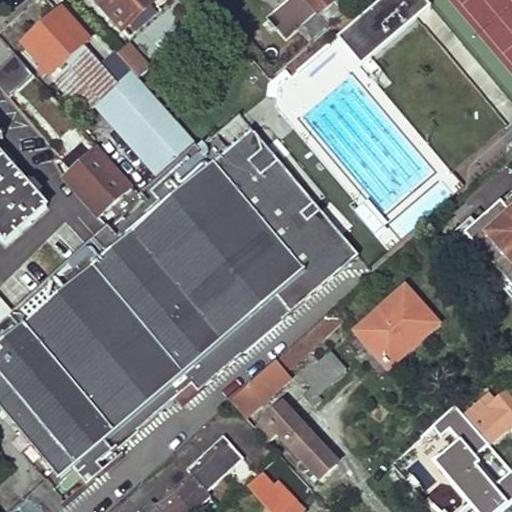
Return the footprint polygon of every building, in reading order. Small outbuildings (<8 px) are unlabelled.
[(155,0),(92,0),(121,31),(155,0)] [(306,0),(282,0),(265,15),(286,38),(297,27),(308,39),(326,22),(306,0)] [(306,0),(326,22),(328,25),(355,1),(354,0),(306,0)] [(382,0),(338,37),(361,64),(430,7),(424,0),(382,0)] [(88,42),(61,12),(23,45),(50,77),(86,44),(88,42)] [(130,41),(104,63),(135,97),(147,88),(138,77),(151,65),(130,41)] [(135,97),(104,63),(86,44),(50,77),(87,115),(96,107),(140,156),(128,166),(148,188),(196,144),(198,143),(147,88),(135,97)] [(40,84),(17,60),(4,70),(28,95),(40,84)] [(148,188),(71,258),(183,394),(190,402),(359,254),(253,131),(229,150),(216,135),(199,148),(196,144),(148,188)] [(131,185),(95,148),(66,175),(101,215),(131,185)] [(0,237),(5,243),(47,206),(0,154),(0,237)] [(511,195),(464,237),(511,289),(511,195)] [(183,394),(71,258),(12,311),(0,322),(0,402),(64,479),(75,469),(89,485),(106,471),(100,464),(183,394)] [(436,322),(403,284),(353,329),(386,367),(436,322)] [(0,322),(12,311),(0,298),(0,322)] [(304,336),(313,346),(345,314),(338,306),(304,336)] [(313,346),(304,336),(230,404),(244,419),(288,380),(284,373),(313,346)] [(331,352),(316,364),(333,383),(346,371),(331,352)] [(333,383),(316,364),(302,376),(320,395),(333,383)] [(511,404),(503,394),(494,401),(488,394),(464,416),(489,444),(509,428),(511,431),(511,404)] [(315,484),(342,461),(287,400),(260,425),(315,484)] [(439,425),(454,443),(470,430),(455,412),(439,425)] [(243,464),(220,439),(184,472),(188,477),(171,491),(167,486),(159,493),(163,498),(152,508),(148,504),(139,511),(191,511),(192,511),(188,508),(202,494),(206,497),(243,464)] [(507,511),(511,508),(511,476),(497,489),(482,471),(485,468),(464,443),(457,449),(436,466),(470,507),(463,511),(507,511)] [(270,511),(298,511),(302,508),(287,488),(266,507),(270,511)] [(8,510),(8,511),(45,511),(42,505),(51,501),(45,491),(8,510)]
